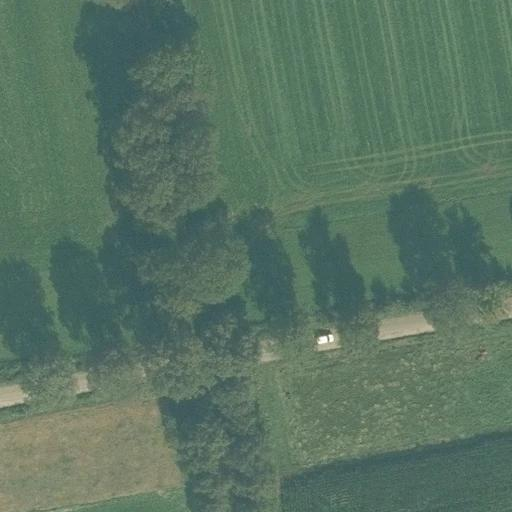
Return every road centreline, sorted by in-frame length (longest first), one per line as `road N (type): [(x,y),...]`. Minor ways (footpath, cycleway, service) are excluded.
road 1 (track): [(236,511),(140,0)]
road 2 (unclassified): [(511,306),(0,396)]
